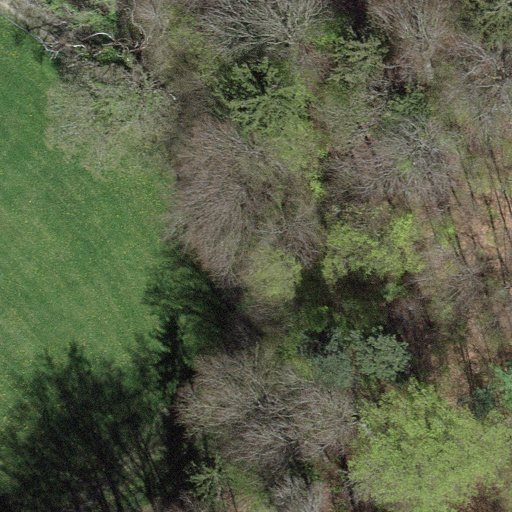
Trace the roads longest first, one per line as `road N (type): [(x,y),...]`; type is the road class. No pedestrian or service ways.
road 1 (track): [(12,0),(44,21),(206,190),(260,370),(252,410)]
road 2 (track): [(156,511),(252,410)]
